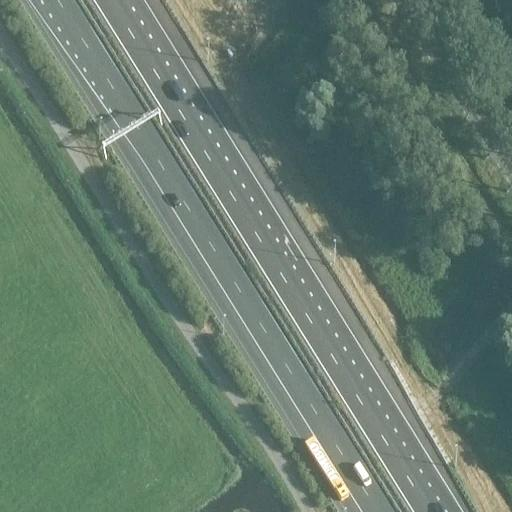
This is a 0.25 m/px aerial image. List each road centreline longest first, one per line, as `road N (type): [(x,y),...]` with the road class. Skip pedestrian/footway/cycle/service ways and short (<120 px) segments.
road 1 (motorway): [(437,511),(116,0)]
road 2 (motorway): [(49,0),(369,511)]
road 3 (unclassified): [(305,511),(0,33)]
road 4 (tertiary): [(511,175),(398,0)]
road 5 (unknown): [(511,125),(435,0)]
